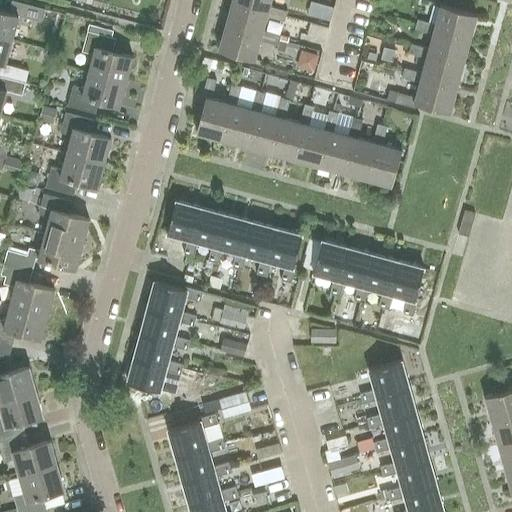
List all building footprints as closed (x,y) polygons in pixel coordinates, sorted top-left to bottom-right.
[(286,11),(268,6),(267,9),(233,0),(231,0),(225,24),(260,33),(261,31),(265,16),(283,21),(286,11)] [(233,0),(267,9),(268,6),(269,0),(233,0)] [(0,37),(11,40),(18,16),(41,22),(44,9),(12,1),(8,14),(0,11),(0,37)] [(432,29),(469,39),(476,14),(439,4),(433,24),(416,19),(414,29),(431,33),(432,29)] [(323,6),(320,18),(330,20),(333,8),(323,6)] [(279,35),(261,31),(260,33),(225,24),(218,49),(254,58),(259,40),(277,45),(279,35)] [(88,25),(81,52),(92,55),(88,71),(126,81),(132,57),(108,50),(111,39),(115,40),(115,39),(110,38),(112,31),(88,25)] [(462,63),(469,39),(432,29),(431,33),(427,48),(410,43),(407,53),(424,58),(425,53),(462,63)] [(289,38),(280,35),(276,49),(285,51),(289,38)] [(5,65),(11,40),(0,37),(0,76),(25,83),(28,71),(5,65)] [(456,87),(462,63),(425,53),(424,58),(420,72),(402,68),(400,77),(418,82),(419,77),(456,87)] [(119,106),(126,81),(88,71),(83,88),(72,85),(67,106),(94,113),(98,101),(119,106)] [(22,95),(25,83),(0,76),(0,115),(7,91),(22,95)] [(231,102),(226,101),(211,97),(216,80),(206,77),(201,97),(205,97),(196,132),(221,138),(231,102)] [(449,112),(456,87),(419,77),(418,82),(414,97),(396,92),(389,90),(386,100),(413,107),(415,103),(449,112)] [(255,109),(250,107),(235,103),(240,87),(230,84),(226,101),(231,102),(221,138),(245,145),(255,109)] [(279,115),(274,114),(260,110),(265,93),(255,91),(250,107),(255,109),(245,145),(269,152),(279,115)] [(304,122),(299,120),(284,116),(289,100),(279,97),(274,114),(279,115),(269,152),(294,158),(304,122)] [(360,106),(361,100),(349,97),(347,103),(360,106)] [(328,128),(323,127),(309,123),(313,106),(304,104),(299,120),(304,122),(294,158),(318,165),(328,128)] [(58,108),(43,105),(40,119),(54,123),(58,108)] [(352,135),(347,134),(333,130),(338,113),(328,110),(323,127),(328,128),(318,165),(342,171),(352,135)] [(66,152),(103,162),(110,138),(89,132),(93,120),(65,112),(60,132),(71,135),(66,152)] [(0,142),(0,116),(0,115),(0,154),(6,156),(9,145),(0,142)] [(376,141),(372,140),(357,136),(362,120),(352,117),(347,134),(352,135),(342,171),(366,178),(376,141)] [(376,141),(366,178),(392,185),(401,148),(381,143),(386,126),(376,124),(372,140),(376,141)] [(96,188),(103,162),(66,152),(61,169),(50,166),(44,187),(73,195),(76,182),(96,188)] [(33,188),(21,185),(17,198),(30,201),(33,188)] [(44,233),(81,244),(88,219),(67,214),(71,201),(43,193),(37,213),(48,216),(44,233)] [(193,256),(197,238),(194,237),(202,208),(177,201),(169,230),(188,236),(183,253),(193,256)] [(217,262),(221,245),(218,244),(226,214),(202,208),(194,237),(197,238),(212,242),(208,260),(217,262)] [(457,233),(468,236),(474,213),(463,210),(457,233)] [(241,269),(245,251),(242,250),(250,221),(226,214),(218,244),(221,245),(236,249),(232,266),(241,269)] [(274,228),(250,221),(242,250),(245,251),(261,256),(256,273),(266,275),(270,258),(266,257),(274,228)] [(266,257),(270,258),(284,262),(280,279),(290,282),(294,263),(292,262),(300,234),(274,228),(266,257)] [(75,269),(81,244),(44,233),(39,250),(28,247),(26,255),(6,250),(3,263),(31,271),(35,258),(75,269)] [(339,295),(343,278),(340,277),(348,247),(323,240),(315,270),(334,275),(329,293),(339,295)] [(363,302),(367,285),(364,284),(372,254),(348,247),(340,277),(343,278),(358,282),(354,299),(363,302)] [(387,308),(392,291),(388,291),(397,261),(372,254),(364,284),(367,285),(383,289),(378,306),(387,308)] [(388,291),(392,291),(407,296),(402,312),(412,315),(416,298),(414,297),(422,268),(397,261),(388,291)] [(28,283),(31,271),(3,263),(0,274),(0,275),(4,276),(2,283),(13,286),(8,303),(47,314),(54,290),(28,283)] [(177,314),(178,311),(182,296),(199,300),(201,291),(183,287),(183,288),(154,281),(147,306),(177,314)] [(41,339),(47,314),(8,303),(3,321),(0,319),(0,341),(12,344),(15,332),(41,339)] [(195,316),(178,311),(177,314),(147,306),(141,330),(171,338),(171,336),(175,320),(192,325),(195,316)] [(246,316),(222,310),(219,323),(243,328),(246,316)] [(418,340),(422,327),(409,323),(405,336),(418,340)] [(335,328),(311,327),(311,340),(335,341),(335,328)] [(188,340),(171,336),(171,338),(141,330),(134,354),(164,362),(165,360),(169,345),(185,349),(188,340)] [(218,350),(243,356),(246,344),(222,338),(218,350)] [(0,354),(8,357),(12,344),(0,341),(0,354)] [(182,364),(165,360),(164,362),(134,354),(127,379),(157,388),(162,369),(179,374),(182,364)] [(377,394),(406,385),(399,360),(369,368),(375,389),(360,394),(362,403),(378,399),(377,394)] [(0,401),(35,391),(28,366),(0,374),(0,401)] [(383,418),(413,409),(406,385),(377,394),(378,399),(382,414),(366,418),(369,427),(385,423),(383,418)] [(511,415),(511,389),(484,397),(491,421),(511,415)] [(228,414),(251,407),(246,390),(223,397),(228,414)] [(0,441),(25,434),(21,422),(42,416),(35,391),(0,401),(0,409),(3,420),(0,420),(0,441)] [(390,442),(420,434),(413,409),(383,418),(385,423),(389,438),(373,442),(376,451),(392,447),(390,442)] [(205,445),(204,443),(200,427),(216,423),(214,414),(197,418),(198,419),(168,428),(175,453),(205,445)] [(511,441),(511,415),(491,421),(498,446),(511,441)] [(19,476),(56,464),(49,440),(28,446),(25,434),(0,441),(0,451),(3,462),(14,459),(19,476)] [(397,466),(426,458),(420,434),(390,442),(392,447),(396,462),(380,467),(383,476),(398,471),(397,466)] [(212,469),(211,467),(207,452),(223,447),(221,438),(204,443),(205,445),(175,453),(182,477),(212,469)] [(511,467),(511,441),(498,446),(505,470),(511,467)] [(361,476),(355,454),(327,463),(334,484),(361,476)] [(404,490),(433,482),(426,458),(397,466),(398,471),(403,486),(387,491),(390,500),(405,496),(404,490)] [(219,493),(218,491),(214,476),(230,472),(227,463),(211,467),(212,469),(182,477),(189,501),(219,493)] [(17,511),(31,511),(47,508),(43,496),(63,489),(56,464),(19,476),(24,493),(13,496),(17,511)] [(252,472),(256,483),(285,475),(281,464),(252,472)] [(404,490),(405,496),(409,511),(404,511),(423,511),(440,507),(433,482),(404,490)] [(223,511),(221,501),(237,496),(234,487),(218,491),(219,493),(189,501),(191,511),(223,511)]
